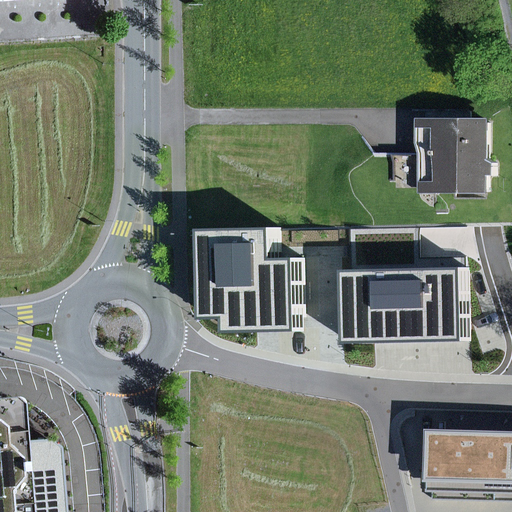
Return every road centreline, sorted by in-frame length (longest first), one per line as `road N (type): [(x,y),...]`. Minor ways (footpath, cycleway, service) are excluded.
road 1 (residential): [(169,344),(254,371),(376,391),(400,511)]
road 2 (primary): [(143,0),(143,184)]
